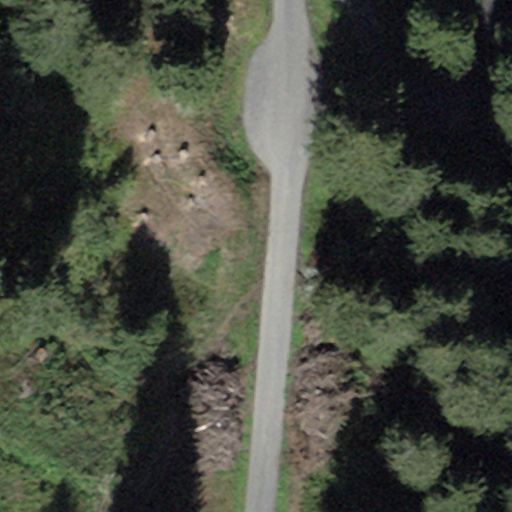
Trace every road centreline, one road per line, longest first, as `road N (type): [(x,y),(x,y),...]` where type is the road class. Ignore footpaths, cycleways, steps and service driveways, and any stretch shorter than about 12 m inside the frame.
road 1 (track): [(276,0),(278,263),(255,511)]
road 2 (track): [(496,0),(468,96),(419,111),(347,0)]
